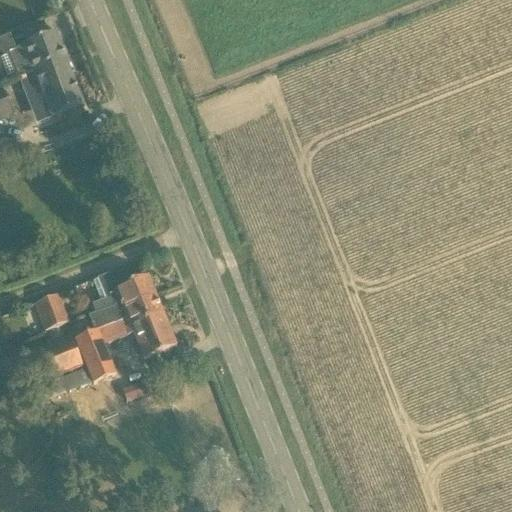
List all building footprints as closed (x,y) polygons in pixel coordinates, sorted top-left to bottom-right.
[(46,20),(9,34),(15,48),(51,34),(46,20)] [(20,82),(65,62),(55,36),(24,49),(24,51),(9,57),(20,82)] [(83,109),(65,62),(20,82),(28,101),(42,95),(53,122),(83,109)] [(0,122),(15,117),(4,90),(0,91),(0,122)] [(116,292),(110,276),(93,283),(101,303),(91,307),(95,317),(107,312),(107,313),(121,306),(123,311),(155,298),(148,279),(116,292)] [(45,334),(67,325),(57,298),(34,307),(45,334)] [(163,316),(155,298),(123,311),(121,306),(107,313),(107,312),(95,317),(91,319),(96,333),(118,325),(119,328),(129,325),(131,329),(163,316)] [(76,341),(87,370),(93,384),(114,375),(102,347),(134,334),(145,362),(177,349),(163,316),(131,329),(129,325),(119,328),(118,325),(96,333),(76,341)] [(72,343),(38,356),(49,383),(82,370),(72,343)] [(151,398),(159,395),(155,381),(146,384),(151,398)] [(142,384),(122,391),(126,403),(147,396),(142,384)]
